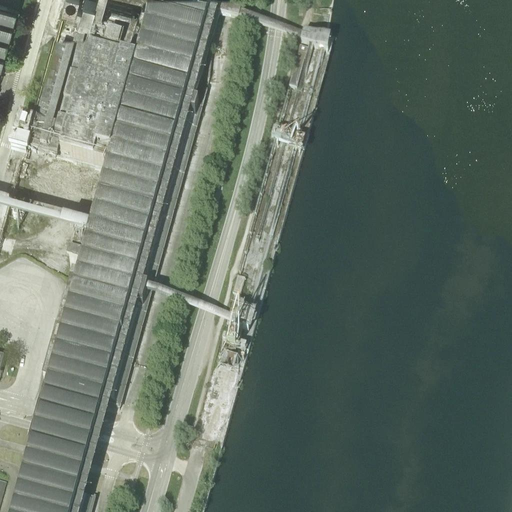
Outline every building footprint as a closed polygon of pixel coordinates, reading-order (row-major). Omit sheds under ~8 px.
[(23,0),(22,6),(32,8),(34,0),(23,0)] [(80,9),(92,12),(95,0),(64,0),(63,4),(76,8),(77,2),(82,3),(80,9)] [(0,67),(16,8),(0,3),(0,67)] [(155,3),(137,72),(108,174),(42,420),(16,511),(90,511),(110,440),(149,301),(150,295),(206,93),(200,91),(218,21),(210,19),(210,18),(155,3)] [(110,3),(106,22),(130,26),(133,8),(110,3)] [(62,31),(74,34),(80,13),(68,10),(62,31)] [(293,77),(300,79),(308,51),(300,49),(293,77)] [(30,153),(31,153),(108,174),(137,72),(58,50),(57,54),(52,53),(50,59),(56,60),(38,127),(30,153)] [(31,153),(30,153),(38,127),(22,122),(15,146),(13,145),(10,156),(29,161),(31,153)] [(15,177),(24,180),(27,167),(18,165),(15,177)] [(23,192),(17,190),(13,203),(20,205),(23,192)] [(54,244),(63,247),(65,242),(55,239),(54,244)] [(239,278),(234,294),(242,296),(246,280),(239,278)] [(227,316),(150,295),(149,301),(226,322),(227,316)] [(229,334),(241,337),(243,329),(231,326),(229,334)] [(0,481),(0,511),(7,511),(8,511),(11,511),(18,486),(0,481)]
